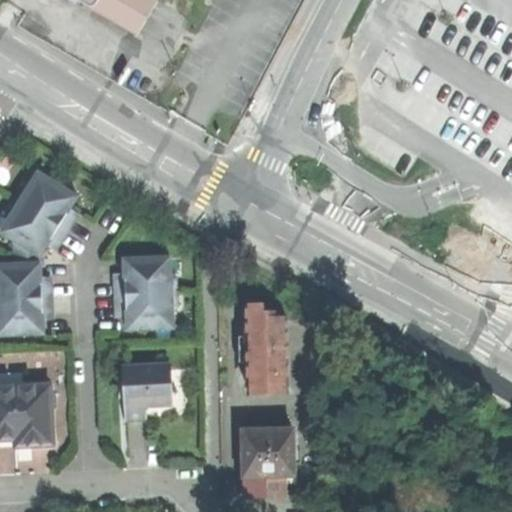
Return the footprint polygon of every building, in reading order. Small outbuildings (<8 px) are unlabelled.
[(80,0),(94,8),(98,0),(80,0)] [(98,0),(94,8),(113,19),(136,33),(156,0),(155,0),(98,0)] [(24,189),(16,202),(69,234),(77,221),(68,216),(78,198),(39,174),(34,182),(31,188),(24,189)] [(15,242),(42,258),(52,241),(61,247),(69,234),(16,202),(9,213),(10,220),(6,228),(2,234),(15,242)] [(15,242),(16,266),(42,265),(42,258),(15,242)] [(116,282),(117,296),(179,294),(178,281),(172,275),(171,259),(125,261),(126,271),(126,281),(116,282)] [(16,266),(0,266),(0,301),(53,299),(53,284),(42,285),(42,265),(16,266)] [(179,308),(179,294),(117,296),(117,312),(128,312),(128,323),(129,331),(175,330),(174,314),(179,308)] [(54,315),(53,299),(0,301),(0,338),(45,337),(44,315),(54,315)] [(247,397),(287,397),(286,330),(277,330),(277,324),(263,324),(263,316),(245,316),(245,336),(237,337),(238,356),(238,374),(247,374),(247,397)] [(126,392),(127,420),(147,420),(147,416),(147,410),(151,406),(174,405),(172,371),(172,366),(125,367),(126,392)] [(187,370),(172,371),(174,405),(188,405),(187,370)] [(0,375),(0,390),(8,390),(24,390),(24,375),(0,375)] [(2,401),(0,401),(0,441),(17,440),(32,440),(32,447),(54,446),(52,413),(56,408),(56,394),(51,391),(51,388),(24,390),(8,390),(2,401)] [(188,414),(188,405),(174,405),(151,406),(147,410),(147,416),(188,414)] [(18,448),(32,447),(32,440),(17,440),(18,448)] [(243,476),(244,508),(286,507),(285,487),(295,487),(294,474),(301,473),(300,440),(242,442),(243,476)]
